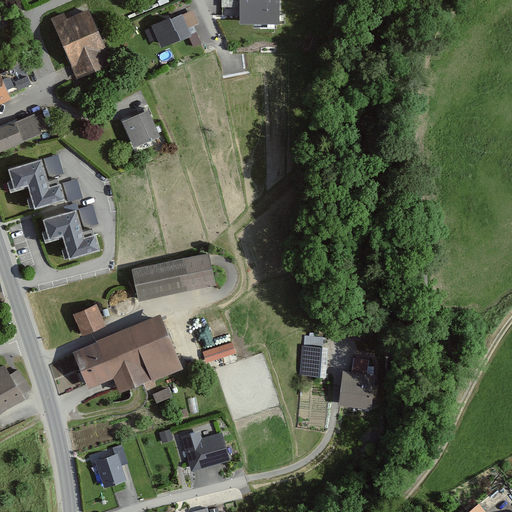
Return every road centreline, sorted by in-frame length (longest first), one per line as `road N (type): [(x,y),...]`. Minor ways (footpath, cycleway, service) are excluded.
road 1 (tertiary): [(0,245),(44,383),(70,511)]
road 2 (track): [(388,511),(421,479),(511,321)]
